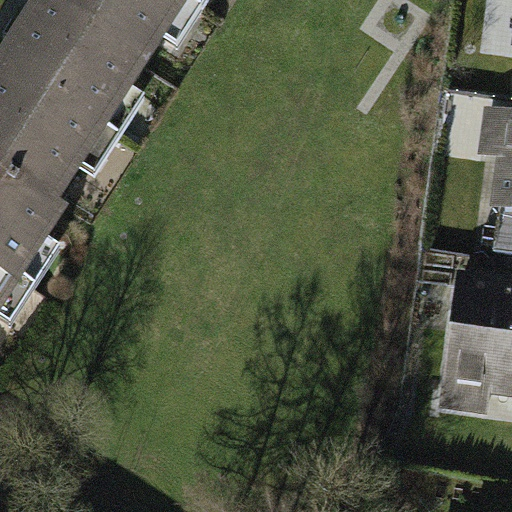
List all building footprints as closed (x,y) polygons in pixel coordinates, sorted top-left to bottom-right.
[(24,0),(12,20),(125,92),(184,0),(24,0)] [(125,92),(12,20),(0,37),(0,203),(45,230),(125,92)] [(511,119),(493,117),(487,161),(506,164),(499,211),(506,212),(500,259),(511,260),(511,119)] [(0,304),(45,230),(0,203),(0,304)] [(511,284),(461,277),(443,410),(493,416),(496,400),(511,401),(511,284)]
